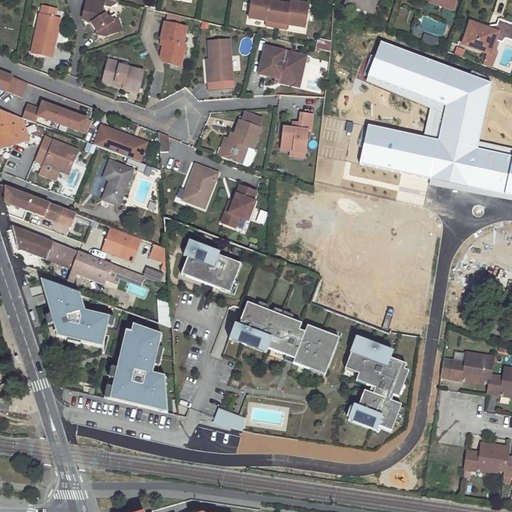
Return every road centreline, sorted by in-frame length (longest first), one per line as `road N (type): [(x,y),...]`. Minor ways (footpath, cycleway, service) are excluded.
road 1 (residential): [(234,446),(51,418)]
road 2 (tertiary): [(51,418),(0,262)]
road 3 (residential): [(0,65),(143,115)]
